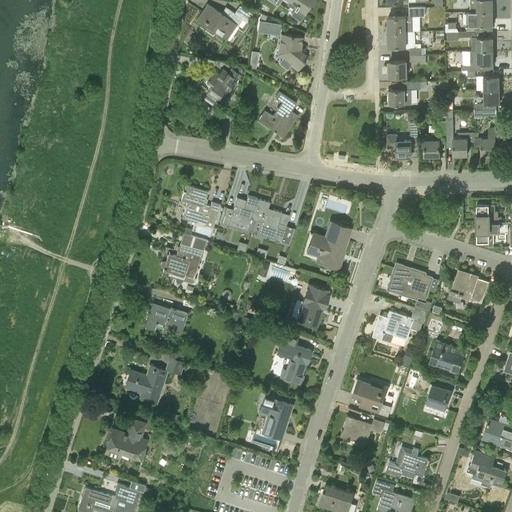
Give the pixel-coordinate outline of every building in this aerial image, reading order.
[(269,0),(277,5),(280,0),(287,0),(289,1),(296,6),(294,9),(291,13),(300,19),(304,13),(313,0),(269,0)] [(469,0),(470,11),(466,11),(492,11),(492,0),(469,0)] [(198,17),(196,19),(197,20),(199,17),(207,23),(207,22),(213,26),(217,29),(215,32),(226,39),(228,37),(236,25),(237,26),(242,19),(246,23),(252,14),(246,10),(246,11),(248,12),(245,16),(243,14),(241,18),(234,13),(226,7),(222,14),(207,4),(198,17)] [(389,17),(388,17),(388,24),(390,24),(390,31),(412,31),(412,16),(424,16),(424,7),(409,7),(409,16),(405,16),(389,17)] [(466,11),(466,31),(475,31),(475,30),(488,30),(488,25),(492,25),(492,20),(492,11),(466,11)] [(390,39),(388,39),(388,46),(390,46),(405,46),(405,48),(409,48),(409,55),(421,55),(421,47),(414,47),(414,31),(412,31),(390,31),(390,39)] [(459,31),(447,31),(447,40),(458,39),(458,37),(467,36),(470,36),(471,37),(471,43),(477,43),(477,50),(493,50),(493,37),(493,36),(488,36),(477,36),(475,36),(475,31),(466,31),(459,31)] [(280,33),(279,45),(282,46),(280,53),(292,62),(290,64),(297,71),(298,70),(305,60),(304,59),(298,55),(300,51),(302,40),(302,37),(280,33)] [(256,66),(259,50),(253,49),(250,65),(256,66)] [(467,64),(462,64),(462,70),(463,70),(467,70),(475,70),(489,70),(489,64),(493,63),(493,50),(477,50),(471,50),(470,50),(471,64),(467,64)] [(389,61),(389,67),(389,76),(407,75),(406,61),(389,61)] [(192,90),(190,93),(196,97),(198,94),(212,105),(216,100),(221,104),(222,102),(225,104),(235,90),(233,88),(237,83),(234,81),(232,79),(234,77),(227,72),(226,74),(221,71),(219,73),(212,69),(210,72),(207,69),(202,66),(198,71),(202,75),(199,79),(197,78),(192,86),(194,87),(192,90)] [(499,75),(483,75),(483,90),(499,90),(499,75)] [(404,88),(389,89),(389,103),(404,103),(404,104),(411,104),(411,88),(420,88),(420,81),(404,81),(404,88)] [(483,102),(473,102),(474,109),(482,109),(496,108),(496,102),(499,102),(499,90),(483,90),(483,102)] [(264,110),(257,120),(283,137),(298,115),(291,111),(296,103),(279,91),(275,97),(281,101),(283,103),(274,117),(272,115),(264,110)] [(416,111),(408,111),(408,120),(416,120),(416,111)] [(445,120),(437,120),(437,135),(445,134),(445,120)] [(478,137),(474,137),(474,141),(474,146),(481,146),(481,154),(495,154),(495,139),(501,139),(501,128),(488,128),(488,136),(481,136),(481,137),(478,137)] [(459,137),(453,137),(453,147),(453,155),(454,155),(467,154),(467,141),(474,141),(474,137),(474,132),(465,132),(459,132),(459,137)] [(397,134),(387,134),(388,146),(396,146),(397,156),(405,156),(409,156),(409,152),(411,152),(411,140),(410,140),(397,140),(397,134)] [(439,139),(424,139),(424,156),(433,156),(433,155),(437,154),(437,155),(439,155),(439,139)] [(183,191),(181,199),(187,201),(182,218),(197,222),(198,220),(205,222),(204,225),(213,227),(220,204),(211,202),(210,205),(206,204),(207,199),(205,198),(208,191),(185,184),(184,190),(183,190),(182,191),(183,191)] [(226,206),(221,222),(228,224),(230,219),(249,224),(251,219),(260,222),(258,227),(264,229),(262,235),(281,241),(288,243),(293,228),(286,225),(289,214),(281,212),(273,209),(273,212),(267,210),(268,208),(269,202),(248,195),(246,200),(237,197),(233,208),(226,206)] [(488,203),(476,203),(477,222),(499,222),(499,216),(498,216),(498,212),(489,212),(489,203),(488,203)] [(313,231),(306,252),(316,256),(315,260),(337,268),(339,268),(342,261),(345,251),(346,249),(344,248),(350,227),(330,221),(325,235),(316,232),(313,231)] [(499,222),(477,222),(477,241),(488,241),(489,241),(489,231),(499,231),(498,228),(499,228),(499,222)] [(161,262),(161,264),(161,267),(163,268),(163,270),(171,273),(170,275),(170,276),(175,278),(175,280),(177,282),(179,283),(181,282),(183,280),(192,283),(194,277),(203,249),(206,240),(183,233),(180,242),(180,244),(179,245),(177,246),(176,248),(177,251),(176,255),(169,253),(168,253),(166,261),(163,261),(161,262)] [(276,262),(284,264),(286,257),(279,255),(276,262)] [(396,262),(388,288),(398,292),(417,298),(418,298),(419,296),(425,298),(432,277),(424,274),(425,274),(425,272),(410,267),(404,265),(396,262)] [(448,298),(460,303),(462,297),(470,300),(471,297),(481,300),(487,280),(477,277),(476,278),(470,276),(470,274),(458,271),(451,293),(450,293),(448,298)] [(302,302),(297,320),(299,320),(315,326),(317,326),(323,307),(324,308),(328,295),(326,294),(327,290),(311,284),(310,289),(307,288),(302,302)] [(147,319),(144,327),(154,330),(157,323),(164,325),(164,326),(181,332),(187,313),(170,307),(170,308),(153,302),(150,311),(148,310),(145,318),(147,319)] [(377,319),(372,335),(382,338),(391,341),(393,335),(407,339),(411,328),(420,331),(425,318),(426,319),(428,311),(415,306),(411,317),(389,310),(387,316),(379,314),(378,318),(377,319)] [(231,312),(228,319),(236,322),(238,315),(231,312)] [(487,317),(479,314),(476,324),(484,327),(487,317)] [(283,333),(278,348),(287,351),(286,355),(290,356),(286,369),(283,368),(280,376),(300,383),(303,375),(302,374),(306,362),(307,362),(308,357),(310,351),(311,350),(295,345),(297,338),(283,333)] [(436,339),(428,362),(437,365),(438,361),(451,365),(450,369),(458,371),(463,357),(464,352),(460,350),(457,349),(458,346),(436,339)] [(506,361),(503,370),(511,372),(511,350),(510,349),(509,350),(506,361)] [(403,358),(401,363),(409,366),(413,356),(409,354),(407,359),(403,358)] [(169,356),(165,369),(180,374),(185,361),(169,356)] [(130,370),(126,387),(140,392),(138,398),(157,404),(168,370),(150,365),(147,375),(130,370)] [(358,378),(352,394),(362,398),(359,406),(388,416),(388,415),(392,416),(395,408),(391,406),(382,403),(388,386),(373,380),(372,383),(358,378)] [(432,383),(426,402),(445,408),(452,390),(432,383)] [(264,395),(258,412),(266,415),(261,432),(281,438),(283,432),(285,427),(283,426),(286,416),(288,417),(292,404),(264,395)] [(167,411),(164,421),(175,425),(178,415),(167,411)] [(342,429),(340,435),(353,440),(366,444),(371,429),(380,432),(384,422),(384,421),(372,417),(370,423),(346,415),(343,427),(342,427),(341,429),(342,429)] [(108,440),(104,451),(120,456),(122,453),(141,459),(144,451),(146,444),(148,438),(142,436),(146,422),(131,416),(130,418),(128,425),(125,433),(112,428),(111,430),(109,429),(106,437),(109,438),(108,440)] [(485,429),(482,438),(485,439),(511,447),(511,425),(489,418),(485,429)] [(217,430),(215,436),(225,439),(226,433),(217,430)] [(200,438),(187,433),(183,444),(196,448),(200,438)] [(389,460),(385,471),(400,476),(401,472),(414,477),(415,473),(423,476),(428,458),(417,455),(419,448),(413,447),(412,449),(401,445),(395,462),(389,460)] [(464,447),(461,454),(464,455),(468,454),(470,447),(464,445),(464,447)] [(468,465),(466,471),(476,474),(483,476),(482,480),(480,484),(489,487),(491,483),(501,486),(506,470),(492,465),(495,456),(475,450),(470,465),(468,465)] [(376,479),(372,493),(381,496),(377,510),(383,511),(410,511),(413,505),(410,503),(412,497),(392,491),(394,485),(376,479)] [(112,496),(109,505),(116,507),(113,511),(132,511),(140,491),(143,492),(145,485),(131,480),(129,487),(116,483),(114,490),(116,491),(115,496),(112,496)] [(323,489),(318,504),(341,511),(347,511),(354,492),(325,483),(323,489)] [(81,496),(77,509),(85,511),(91,511),(93,508),(95,502),(108,507),(106,511),(113,511),(116,507),(109,505),(112,496),(86,487),(82,497),(81,496)] [(146,487),(143,498),(149,500),(153,489),(146,487)]
